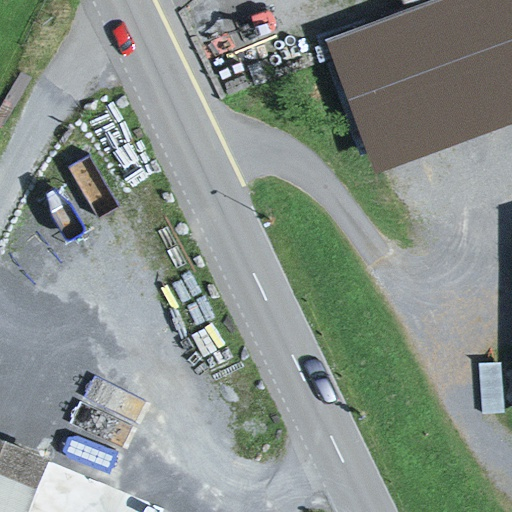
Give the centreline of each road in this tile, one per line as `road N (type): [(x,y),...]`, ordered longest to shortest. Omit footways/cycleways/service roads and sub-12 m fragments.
road 1 (tertiary): [(119,0),(366,511)]
road 2 (unknown): [(100,0),(0,194)]
